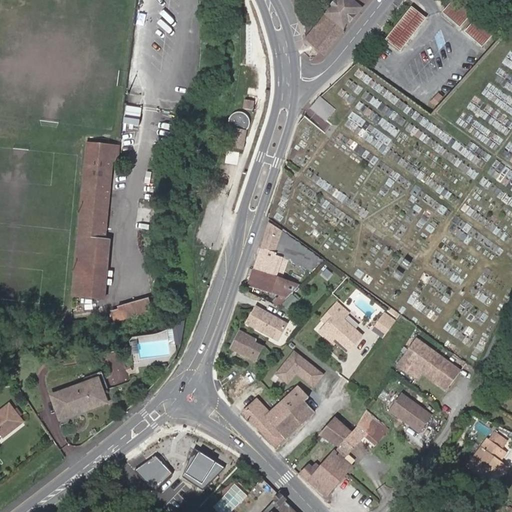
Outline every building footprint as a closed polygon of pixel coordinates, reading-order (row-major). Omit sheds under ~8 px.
[(362,7),(368,0),(336,0),(325,14),(326,16),(305,40),(321,53),(323,55),(344,30),(343,30),(362,7)] [(456,0),(454,0),(444,12),(460,26),(471,13),(456,0)] [(412,8),(387,39),(401,50),(426,19),(412,8)] [(478,19),(466,31),(482,45),(493,32),(478,19)] [(440,99),(436,96),(432,101),(436,105),(440,99)] [(321,97),(311,108),(325,119),(334,109),(321,97)] [(243,110),(252,111),(253,102),(245,100),(243,110)] [(141,124),(142,106),(127,105),(126,123),(141,124)] [(231,132),(232,132),(230,149),(244,150),(245,133),(247,131),(248,130),(250,127),(250,125),(250,122),(249,119),(247,116),(245,114),(244,113),(241,112),(238,112),(234,113),(232,114),(229,117),(228,119),(227,122),(227,124),(228,128),(230,131),(231,132)] [(88,144),(73,297),(104,300),(110,241),(105,240),(112,160),(117,160),(119,147),(88,144)] [(280,257),(281,258),(286,260),(296,265),(298,266),(307,269),(311,272),(323,260),(269,223),(261,247),(266,249),(276,252),(275,256),(280,257)] [(255,269),(276,276),(277,276),(281,258),(280,257),(275,256),(276,252),(266,249),(261,247),(255,269)] [(281,258),(277,276),(281,278),(286,260),(281,258)] [(276,276),(255,269),(250,284),(281,295),(274,303),(279,307),(300,286),(275,278),(276,276)] [(281,278),(277,276),(276,276),(275,278),(300,286),(301,285),(281,278)] [(283,304),(290,310),(299,301),(293,294),(283,304)] [(148,300),(126,306),(130,318),(152,311),(148,300)] [(330,311),(321,321),(326,325),(321,331),(335,343),(346,353),(360,337),(342,320),(347,314),(336,305),(330,311)] [(272,315),(257,306),(247,323),(278,340),(287,323),(278,318),(276,319),(271,316),(272,315)] [(374,331),(382,338),(394,322),(385,315),(374,331)] [(175,345),(182,343),(185,322),(173,328),(175,345)] [(335,343),(321,331),(318,334),(331,346),(335,343)] [(255,340),(240,332),(231,349),(255,361),(262,347),(254,342),(255,340)] [(418,340),(398,367),(416,380),(423,372),(447,390),(461,372),(418,340)] [(293,353),(275,376),(286,385),(295,374),(312,388),(321,376),(293,353)] [(249,376),(245,371),(229,384),(236,393),(253,380),(253,381),(256,378),(253,373),(249,376)] [(60,421),(108,404),(99,379),(51,395),(60,421)] [(276,447),(285,438),(276,428),(304,403),(308,399),(297,388),(279,406),(281,407),(272,415),(268,419),(253,404),(244,413),(276,447)] [(431,415),(402,393),(390,409),(419,431),(431,415)] [(268,419),(272,415),(270,414),(257,400),(253,404),(268,419)] [(276,428),(285,438),(313,413),(304,403),(276,428)] [(0,432),(4,437),(23,422),(10,405),(0,412),(0,432)] [(281,407),(279,406),(270,414),(272,415),(281,407)] [(339,447),(352,434),(336,419),(322,435),(334,443),(339,447)] [(352,434),(339,447),(348,454),(366,435),(375,444),(383,436),(366,419),(352,434)] [(490,440),(503,450),(509,442),(496,432),(490,440)] [(493,471),(500,461),(506,453),(503,450),(490,440),(488,439),(467,467),(493,486),(500,477),(493,471)] [(335,452),(343,459),(348,454),(339,447),(335,452)] [(224,468),(194,449),(183,478),(202,491),(224,468)] [(351,467),(343,459),(335,452),(316,472),(309,465),(302,473),(327,495),(345,474),(351,467)] [(160,461),(155,456),(135,470),(154,491),(173,475),(160,461)] [(493,471),(500,477),(508,467),(500,461),(493,471)] [(220,511),(232,511),(250,495),(237,483),(214,505),(220,511)] [(275,511),(296,511),(286,502),(287,501),(280,493),(274,499),(276,502),(281,506),(275,511)] [(275,511),(281,506),(276,502),(265,511),(275,511)]
